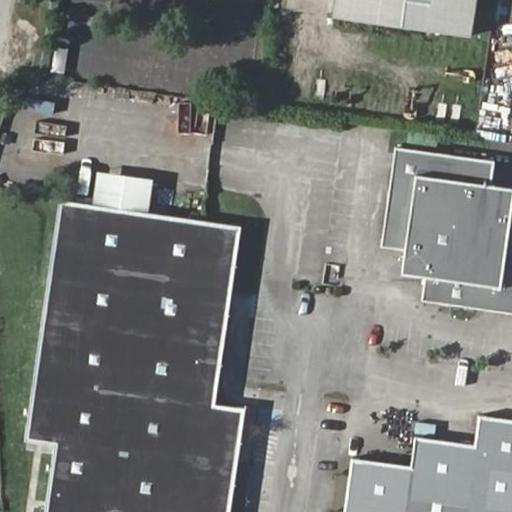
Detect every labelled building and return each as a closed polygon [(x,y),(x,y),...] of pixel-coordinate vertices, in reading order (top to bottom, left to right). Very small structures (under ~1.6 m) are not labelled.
[(337,0),(335,15),(473,37),(478,0),(337,0)] [(412,249),(426,152),(408,149),(395,246),(412,249)] [(505,164),(426,152),(412,249),(418,249),(417,257),(431,278),(435,279),(432,301),(511,311),(511,188),(502,188),(505,164)] [(66,204),(30,445),(58,448),(49,511),(239,511),(253,412),(223,408),(248,231),(66,204)] [(374,511),(511,511),(511,417),(490,414),(486,442),(429,433),(425,464),(382,457),(374,511)] [(358,511),(374,511),(382,457),(368,455),(358,511)]
